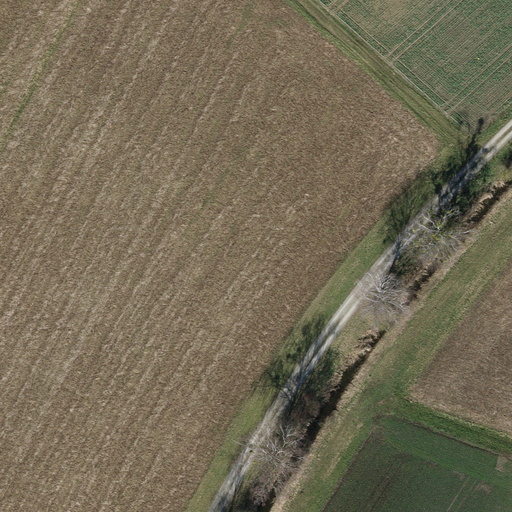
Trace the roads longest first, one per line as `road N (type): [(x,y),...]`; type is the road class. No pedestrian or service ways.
road 1 (track): [(216,511),(382,265)]
road 2 (track): [(479,163),(299,0)]
road 3 (track): [(511,132),(382,265)]
